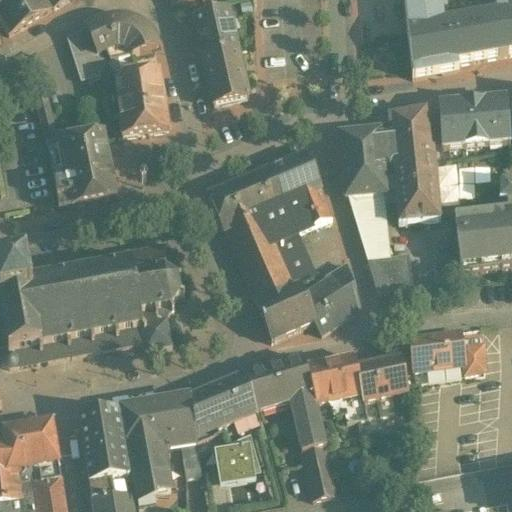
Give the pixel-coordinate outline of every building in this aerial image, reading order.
[(0,0),(0,26),(8,39),(49,14),(42,0),(0,0)] [(45,0),(52,12),(74,0),(45,0)] [(168,0),(172,10),(199,0),(168,0)] [(444,0),(402,0),(406,35),(451,25),(444,0)] [(511,0),(493,0),(494,17),(511,16),(511,0)] [(227,15),(189,24),(193,40),(195,40),(200,61),(236,53),(227,15)] [(511,16),(494,17),(498,55),(499,61),(511,59),(511,16)] [(494,17),(451,25),(458,69),(499,61),(498,55),(494,17)] [(129,24),(123,22),(117,22),(110,23),(101,26),(84,34),(95,59),(104,54),(108,64),(127,59),(127,60),(155,54),(153,48),(152,45),(150,41),(147,36),(144,34),(142,31),(138,29),(135,26),(132,25),(129,24)] [(451,25),(406,35),(411,84),(458,76),(451,25)] [(95,59),(84,34),(65,44),(79,86),(109,76),(108,64),(104,54),(95,59)] [(236,53),(200,61),(212,111),(247,103),(236,53)] [(56,145),(34,59),(24,65),(33,99),(35,111),(48,166),(57,214),(68,212),(56,145)] [(157,77),(113,85),(120,143),(167,137),(157,77)] [(504,101),(436,111),(441,156),(509,147),(504,101)] [(424,117),(387,123),(387,129),(390,157),(387,157),(387,163),(390,162),(392,179),(389,179),(390,187),(393,186),(394,198),(397,230),(439,226),(432,155),(429,155),(424,117)] [(371,134),(354,135),(354,138),(338,140),(344,203),(347,203),(382,199),(394,198),(393,186),(390,187),(389,179),(392,179),(390,162),(387,163),(387,157),(390,157),(387,129),(371,131),(371,134)] [(102,136),(56,145),(68,212),(114,204),(102,136)] [(305,159),(267,175),(283,212),(319,197),(320,196),(305,159)] [(267,175),(206,200),(222,238),(224,237),(260,222),(283,212),(267,175)] [(506,216),(452,222),(459,280),(511,273),(511,189),(498,189),(497,209),(505,210),(506,216)] [(319,197),(283,212),(296,239),(317,230),(330,224),(319,197)] [(382,199),(347,203),(376,300),(388,298),(412,295),(408,260),(380,263),(375,243),(386,242),(382,199)] [(260,222),(224,237),(255,308),(291,293),(260,222)] [(323,244),(317,230),(296,239),(302,253),(323,244)] [(145,254),(142,255),(142,258),(130,260),(125,257),(123,259),(124,266),(107,270),(106,264),(101,265),(102,271),(82,275),(81,269),(76,270),(77,275),(57,279),(56,275),(53,276),(54,280),(28,285),(25,269),(0,274),(0,320),(7,357),(2,360),(1,366),(6,372),(11,373),(142,349),(143,356),(171,351),(166,323),(167,319),(171,319),(169,317),(173,316),(170,312),(178,301),(183,302),(183,298),(178,298),(176,286),(180,283),(178,281),(175,283),(164,276),(164,271),(162,256),(163,253),(161,252),(159,255),(145,257),(145,254)] [(344,271),(315,290),(311,283),(298,290),(315,328),(320,340),(359,315),(344,271)] [(255,308),(253,309),(270,348),(315,328),(298,290),(291,293),(255,308)] [(412,295),(388,298),(390,311),(414,308),(413,295),(412,295)] [(409,343),(408,344),(413,377),(463,371),(459,337),(409,343)] [(484,348),(463,350),(466,372),(460,373),(462,382),(486,377),(484,348)] [(353,362),(303,372),(312,402),(316,412),(341,407),(360,403),(362,409),(363,409),(376,406),(379,422),(397,418),(394,402),(407,400),(400,363),(355,372),(353,362)] [(300,363),(245,379),(257,419),(292,408),(312,402),(303,372),(300,363)] [(245,379),(210,394),(211,395),(192,403),(191,402),(188,402),(195,450),(212,442),(210,437),(243,423),(257,419),(245,379)] [(188,402),(119,414),(135,503),(168,497),(159,448),(193,444),(188,402)] [(312,402),(292,408),(295,418),(292,419),(300,458),(322,453),(325,452),(317,417),(316,412),(312,402)] [(360,403),(341,407),(346,430),(367,426),(363,409),(362,409),(360,403)] [(115,415),(75,422),(86,489),(112,485),(127,483),(115,415)] [(3,447),(0,447),(0,511),(64,511),(60,483),(57,483),(55,469),(57,468),(51,426),(2,434),(3,447)] [(195,450),(180,452),(185,484),(200,481),(195,450)] [(249,451),(219,456),(224,486),(254,480),(249,451)] [(322,453),(300,458),(311,506),(333,502),(322,453)] [(112,485),(86,489),(90,511),(130,511),(126,487),(112,489),(112,485)]
